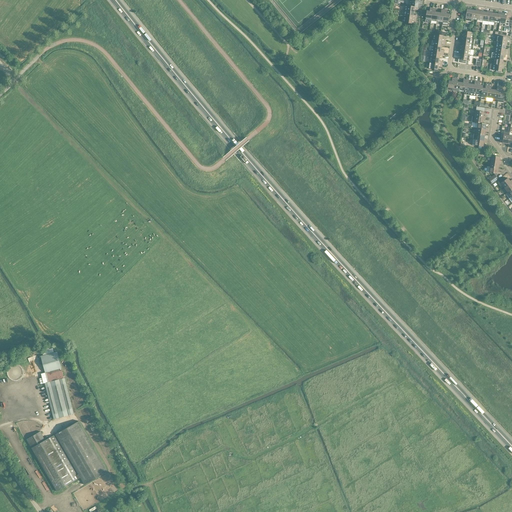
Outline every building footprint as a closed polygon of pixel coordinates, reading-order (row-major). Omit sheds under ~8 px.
[(470,8),(464,7),(463,13),(466,14),(465,18),(471,19),(473,10),(470,10),(470,8)] [(504,13),(501,13),(499,23),(505,24),(505,25),(508,26),(509,20),(506,20),(507,15),(504,14),(504,13)] [(469,55),(460,54),(460,56),(459,56),(458,62),(468,64),(469,55)] [(494,90),(492,99),(498,99),(500,82),(498,81),(496,90),(494,90)] [(476,107),(476,110),(475,116),(486,118),(486,116),(483,115),(484,112),(483,112),(483,108),(476,107)] [(510,127),(508,127),(508,131),(504,130),(502,143),(508,144),(509,133),(510,127)] [(488,179),(492,184),(498,179),(495,174),(488,179)] [(508,178),(505,180),(503,177),(498,181),(500,184),(501,183),(504,188),(511,181),(511,179),(510,181),(508,178)] [(61,368),(57,351),(41,355),(45,372),(61,368)] [(41,377),(35,379),(39,390),(43,389),(42,387),(45,386),(41,377)] [(65,378),(50,381),(45,383),(54,419),(74,414),(65,378)] [(78,421),(45,440),(40,431),(27,439),(57,491),(81,477),(85,485),(108,472),(78,421)]
